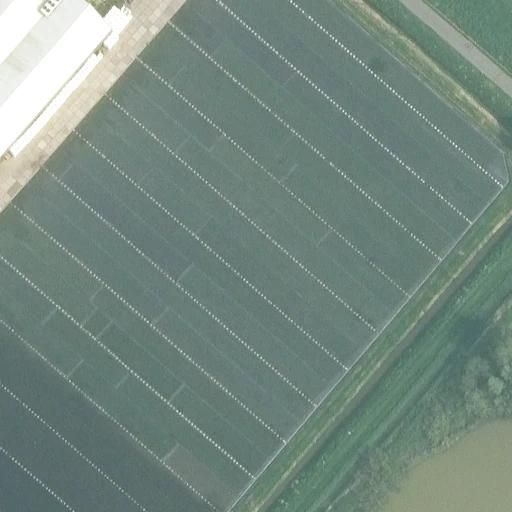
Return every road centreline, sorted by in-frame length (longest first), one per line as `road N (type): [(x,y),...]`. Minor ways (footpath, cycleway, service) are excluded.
road 1 (unknown): [(0,174),(149,0)]
road 2 (unclassified): [(411,0),(511,86)]
